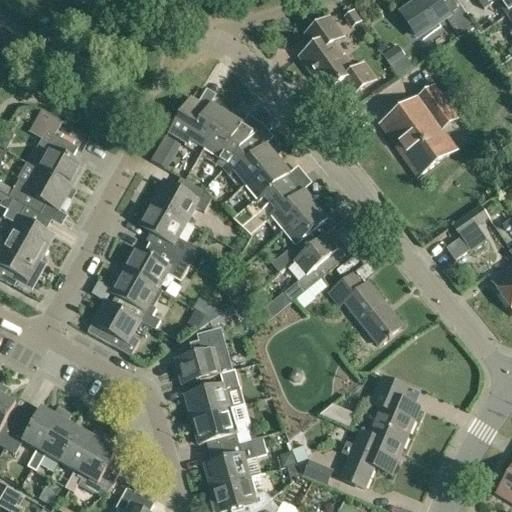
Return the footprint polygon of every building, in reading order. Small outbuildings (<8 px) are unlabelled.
[(461,39),(475,30),(454,0),(452,0),(441,8),(435,0),(425,0),(402,16),(418,39),(446,19),(461,39)] [(508,16),(511,13),(511,0),(476,0),(485,12),(498,3),(508,16)] [(329,93),(355,74),(344,58),(342,60),(332,46),(342,38),(329,20),(306,36),(315,48),(301,59),(310,72),(313,70),(329,93)] [(408,59),(399,46),(384,57),(393,70),(408,59)] [(450,112),(434,89),(381,126),(419,179),(457,152),(435,122),(450,112)] [(204,151),(227,115),(211,105),(207,110),(190,100),(168,135),(185,146),(188,141),(204,151)] [(243,126),(227,115),(204,151),(221,161),(216,166),(223,171),(242,150),(253,137),(241,130),(243,126)] [(36,171),(72,191),(84,168),(72,161),(78,150),(46,133),(36,151),(45,155),(36,171)] [(242,150),(223,171),(229,178),(235,174),(246,187),(278,160),(266,146),(262,149),(253,138),(253,137),(242,150)] [(278,160),(246,187),(257,201),(234,221),(241,230),(287,191),(281,183),(290,175),(278,160)] [(0,184),(0,193),(25,208),(40,216),(46,206),(59,213),(60,211),(65,214),(71,203),(66,200),(72,191),(36,171),(27,165),(18,181),(19,181),(13,192),(0,184)] [(164,182),(151,205),(186,225),(195,209),(204,215),(212,201),(204,193),(199,202),(164,182)] [(294,200),(287,191),(241,230),(249,239),(273,219),(284,233),(316,206),(304,191),(294,200)] [(25,208),(0,193),(0,201),(2,203),(0,206),(0,207),(8,212),(3,219),(14,226),(6,241),(41,261),(54,238),(20,219),(25,208)] [(186,225),(151,205),(138,227),(151,235),(146,243),(151,246),(190,268),(199,252),(178,240),(186,225)] [(316,206),(284,233),(295,247),(273,266),(280,275),(294,263),(305,254),(305,255),(320,243),(319,242),(316,239),(323,234),(319,229),(328,221),(316,206)] [(489,221),(484,214),(481,210),(453,229),(460,239),(454,243),(459,250),(466,245),(462,239),(489,221)] [(41,261),(6,241),(0,237),(0,281),(11,287),(17,277),(29,283),(41,261)] [(305,254),(294,263),(306,277),(284,295),(292,305),(304,295),(330,273),(326,269),(333,264),(329,260),(339,252),(326,237),(319,242),(320,243),(305,255),(305,254)] [(190,268),(151,246),(147,255),(135,249),(123,271),(158,291),(167,276),(181,284),(190,268)] [(511,270),(493,284),(511,311),(511,270)] [(158,291),(123,271),(110,294),(119,299),(114,308),(141,323),(156,331),(161,323),(153,318),(157,311),(150,307),(158,291)] [(379,347),(402,329),(367,285),(363,288),(353,276),(330,295),(340,308),(345,304),(379,347)] [(327,279),(302,298),(309,308),(334,288),(327,279)] [(141,323),(114,308),(105,303),(92,326),(123,343),(118,352),(131,359),(140,343),(132,338),(141,323)] [(237,321),(229,311),(213,323),(220,333),(237,321)] [(221,376),(217,359),(225,356),(218,333),(200,338),(201,342),(190,346),(193,356),(175,361),(182,387),(220,376),(221,376)] [(221,376),(220,376),(223,386),(185,396),(192,422),(231,411),(226,394),(240,390),(235,372),(221,376)] [(7,391),(1,387),(0,388),(0,448),(4,451),(20,423),(10,417),(16,406),(3,399),(7,391)] [(381,407),(368,437),(382,444),(382,446),(396,452),(397,450),(401,452),(414,421),(381,407)] [(20,423),(4,451),(15,457),(22,444),(37,452),(35,456),(39,459),(64,414),(58,410),(53,418),(41,411),(34,423),(23,417),(20,423)] [(236,428),(231,411),(192,422),(199,447),(209,444),(211,453),(258,441),(257,436),(250,438),(246,425),(236,428)] [(39,459),(35,456),(27,469),(36,474),(46,457),(60,465),(79,432),(67,425),(71,417),(64,414),(39,459)] [(91,439),(79,432),(60,465),(75,473),(65,490),(74,495),(81,482),(77,480),(102,435),(96,431),(91,439)] [(382,444),(368,437),(360,434),(355,447),(347,444),(342,456),(350,459),(341,481),(364,491),(373,468),(391,476),(401,452),(397,450),(396,452),(382,446),(382,444)] [(109,438),(102,435),(77,480),(81,482),(84,478),(98,486),(108,494),(109,493),(124,467),(113,461),(117,454),(104,446),(109,438)] [(263,439),(258,441),(211,453),(209,454),(212,464),(204,466),(211,491),(250,480),(246,463),(268,457),(263,439)] [(293,453),(299,467),(304,478),(327,488),(334,473),(310,463),(303,448),(293,453)] [(511,505),(511,467),(495,495),(511,505)] [(250,480),(211,491),(216,511),(231,511),(251,507),(252,511),(258,511),(271,502),(265,494),(255,497),(250,480)] [(150,511),(155,506),(127,490),(116,510),(119,511),(150,511)] [(271,502),(258,511),(277,511),(278,510),(271,502)]
